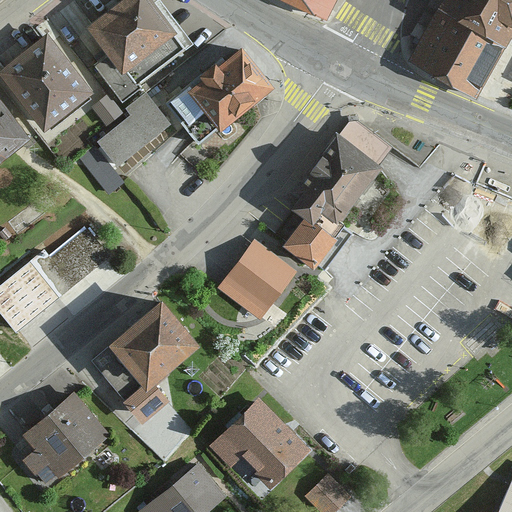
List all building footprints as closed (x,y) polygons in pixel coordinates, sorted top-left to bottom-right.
[(147,0),(106,0),(79,21),(113,66),(167,26),(147,0)] [(282,0),(324,20),(333,0),(282,0)] [(511,0),(443,0),(438,9),(506,47),(511,36),(511,0)] [(423,35),(410,59),(478,98),(506,47),(438,9),(423,35)] [(45,29),(0,62),(0,69),(42,126),(91,90),(45,29)] [(275,89),(241,48),(188,88),(219,128),(221,132),(275,89)] [(219,128),(188,88),(169,103),(199,143),(219,128)] [(109,89),(94,102),(107,119),(123,106),(109,89)] [(0,145),(27,125),(0,90),(0,145)] [(129,113),(94,140),(115,166),(170,124),(145,92),(125,107),(129,113)] [(396,148),(349,112),(286,193),(303,207),(333,230),(396,148)] [(303,207),(277,242),(306,265),(333,230),(303,207)] [(41,248),(25,261),(75,322),(127,279),(84,228),(49,257),(41,248)] [(250,243),(216,287),(258,319),(292,276),(250,243)] [(105,338),(143,385),(192,346),(153,299),(105,338)] [(31,445),(20,454),(48,486),(105,434),(72,387),(22,432),(31,445)] [(257,397),(211,445),(230,469),(243,456),(271,491),(310,456),(257,397)] [(202,511),(225,493),(198,461),(138,511),(202,511)] [(330,469),(303,494),(319,511),(331,511),(352,493),(330,469)] [(511,511),(511,479),(497,511),(511,511)]
